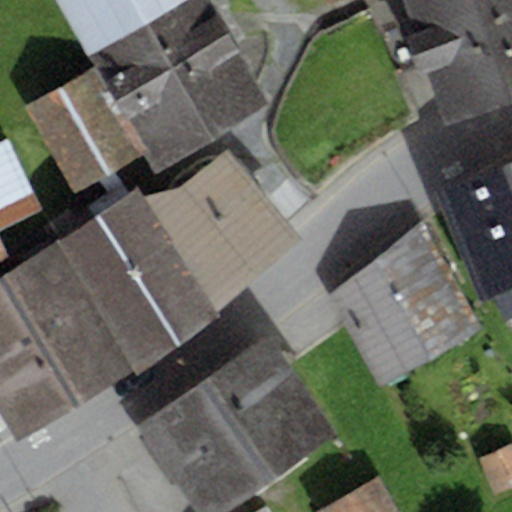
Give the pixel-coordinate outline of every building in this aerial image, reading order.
[(263,103),(203,0),(61,0),(101,69),(30,110),(74,187),(143,148),(153,166),(263,103)] [(511,0),(405,0),(446,114),(511,90),(511,0)] [(0,225),(32,210),(3,147),(0,148),(0,225)] [(173,196),(143,201),(210,303),(291,239),(229,160),(173,196)] [(511,171),(444,200),(484,296),(511,284),(511,171)] [(143,201),(62,249),(132,364),(210,303),(143,201)] [(421,232),(338,297),(384,375),(472,328),(421,232)] [(62,249),(0,286),(0,395),(21,429),(132,364),(62,249)] [(266,350),(147,428),(202,511),(204,511),(322,435),(266,350)] [(511,449),(485,462),(498,491),(511,484),(511,449)] [(386,511),(373,490),(334,511),(386,511)]
